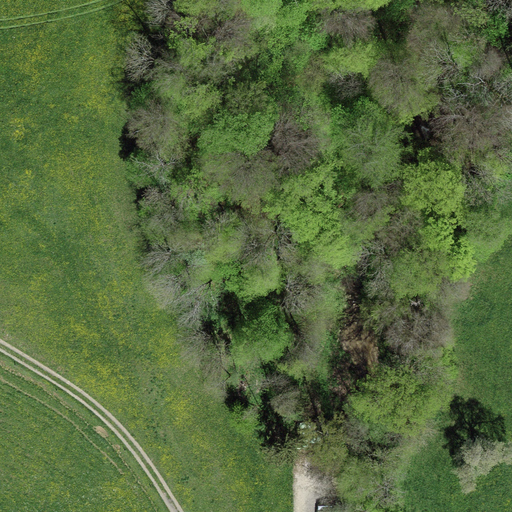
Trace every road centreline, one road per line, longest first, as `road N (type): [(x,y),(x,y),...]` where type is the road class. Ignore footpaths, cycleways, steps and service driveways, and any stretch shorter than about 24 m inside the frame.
road 1 (track): [(301,511),(293,261)]
road 2 (track): [(0,354),(129,441),(174,511)]
